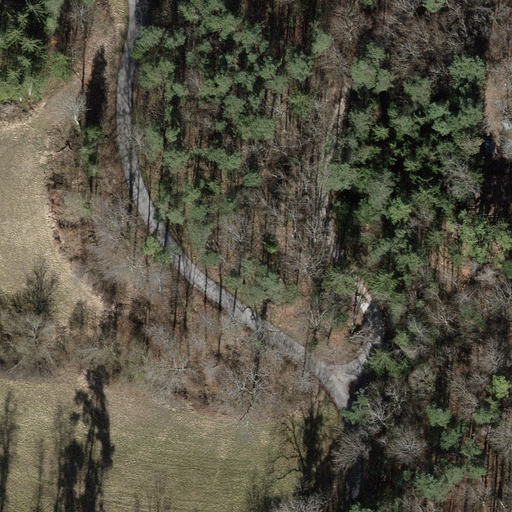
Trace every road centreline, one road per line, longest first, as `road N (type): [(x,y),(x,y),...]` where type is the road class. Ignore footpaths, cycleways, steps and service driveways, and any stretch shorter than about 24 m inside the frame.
road 1 (track): [(352,511),(364,472),(365,423),(318,360),(165,239),(133,185),(123,90),(134,0)]
road 2 (track): [(365,423),(328,236),(327,121),(360,64),(415,0)]
